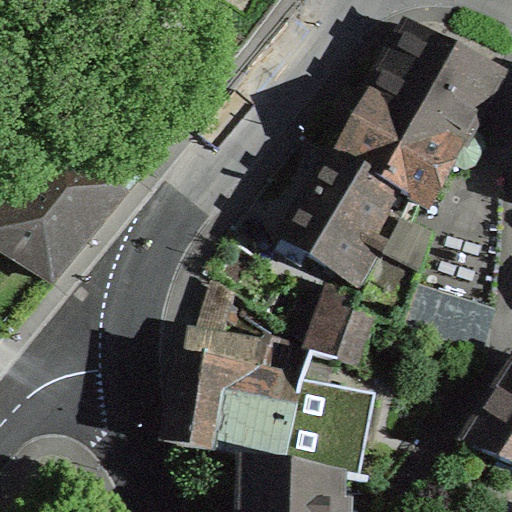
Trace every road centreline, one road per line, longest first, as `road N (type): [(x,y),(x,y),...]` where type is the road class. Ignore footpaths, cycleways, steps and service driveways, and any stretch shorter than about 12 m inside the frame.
road 1 (residential): [(130,299),(152,238),(335,0)]
road 2 (residential): [(130,299),(160,511)]
road 3 (residential): [(0,403),(85,318),(130,299)]
